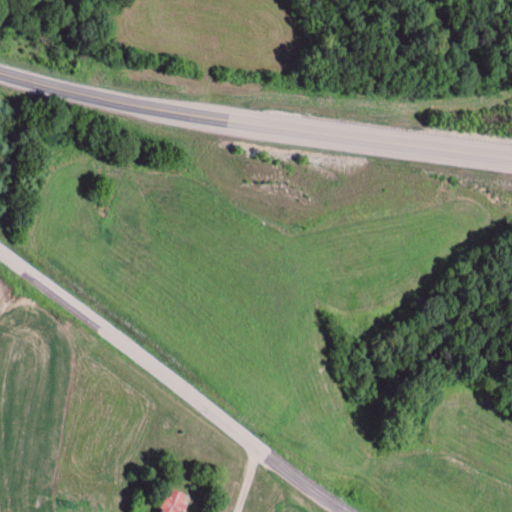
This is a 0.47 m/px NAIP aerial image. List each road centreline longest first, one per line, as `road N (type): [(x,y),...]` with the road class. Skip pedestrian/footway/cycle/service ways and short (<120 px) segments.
road 1 (secondary): [(511,146),(125,108),(0,67)]
road 2 (residential): [(342,511),(0,251)]
